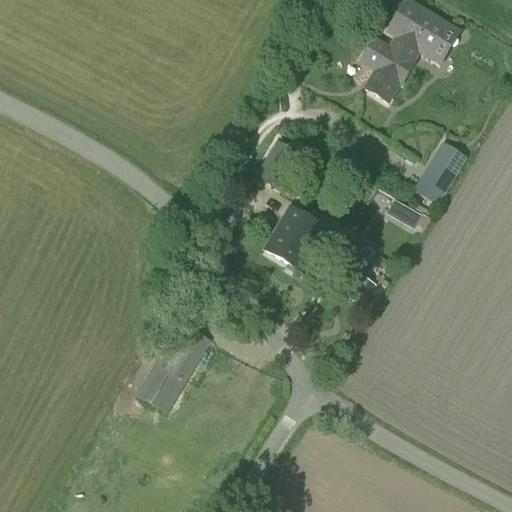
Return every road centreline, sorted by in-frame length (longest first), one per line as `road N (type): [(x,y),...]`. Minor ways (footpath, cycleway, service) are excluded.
road 1 (unclassified): [(308,384),(191,230),(110,163),(0,105)]
road 2 (unclassified): [(500,511),(308,384)]
road 3 (unclassified): [(234,511),(308,384)]
